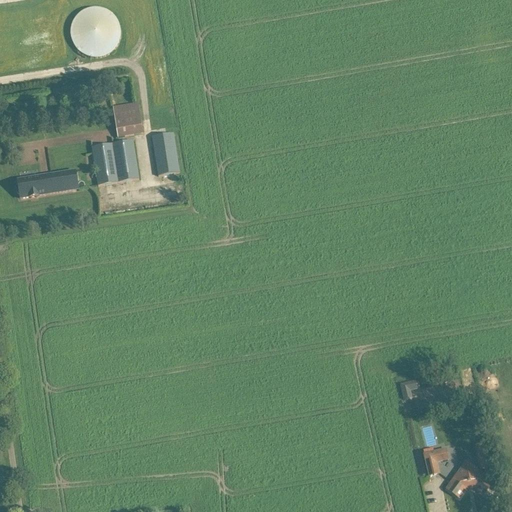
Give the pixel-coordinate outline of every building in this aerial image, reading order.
[(124,36),(125,31),(124,26),(123,20),(120,15),(117,11),(112,8),(107,5),(102,4),(97,4),(92,4),(86,7),(81,9),(78,12),(75,16),(73,21),(71,26),(71,31),(71,37),(73,41),(75,46),(79,50),(83,54),(88,56),(94,58),(99,58),(104,57),(109,56),(113,53),(117,50),(120,46),(123,41),(124,36)] [(138,104),(113,108),(118,139),(143,135),(138,104)] [(158,178),(180,175),(174,135),(153,138),(158,178)] [(98,188),(139,181),(133,142),(92,149),(98,188)] [(20,196),(20,200),(30,198),(31,199),(38,198),(38,197),(78,190),(76,172),(18,182),(18,185),(18,186),(17,188),(16,190),(17,192),(18,194),(20,195),(19,196),(20,196)] [(469,372),(461,374),(467,397),(475,395),(469,372)] [(415,381),(400,385),(404,400),(412,398),(410,391),(417,390),(415,381)] [(429,476),(439,474),(436,462),(448,460),(446,451),(424,456),(429,476)] [(485,495),(493,483),(466,464),(447,490),(459,499),(470,484),(485,495)]
